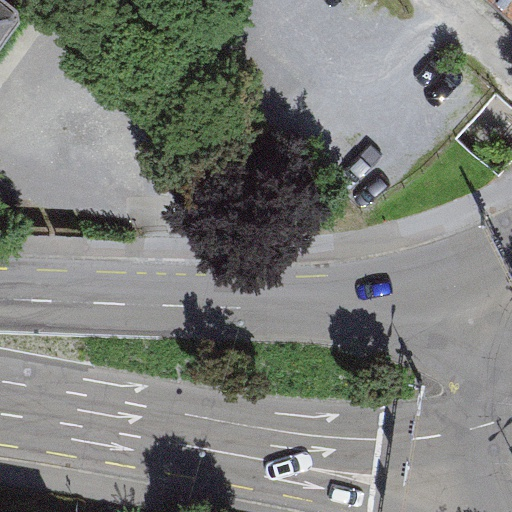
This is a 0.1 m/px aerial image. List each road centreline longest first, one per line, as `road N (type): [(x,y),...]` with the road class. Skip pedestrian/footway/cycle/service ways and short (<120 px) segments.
road 1 (primary): [(0,408),(378,460),(458,455),(511,438)]
road 2 (primary): [(458,289),(372,305),(0,300)]
road 3 (primary): [(511,410),(458,289)]
